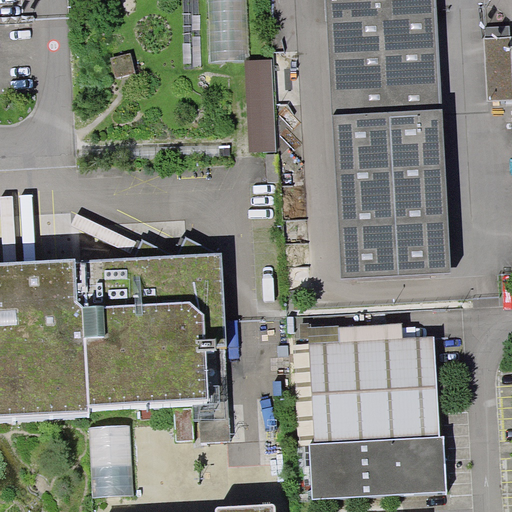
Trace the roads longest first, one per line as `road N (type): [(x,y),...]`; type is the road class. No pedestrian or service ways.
road 1 (unclassified): [(489,511),(481,322),(511,321)]
road 2 (unclassified): [(51,151),(47,0)]
